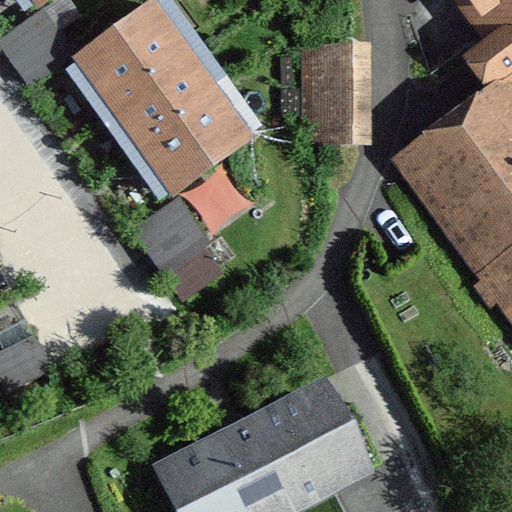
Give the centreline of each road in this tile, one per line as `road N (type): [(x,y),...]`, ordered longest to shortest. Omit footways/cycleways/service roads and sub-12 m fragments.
road 1 (residential): [(372,0),(376,173),(341,239),(282,319),(198,376),(0,484)]
road 2 (residential): [(0,77),(171,321)]
